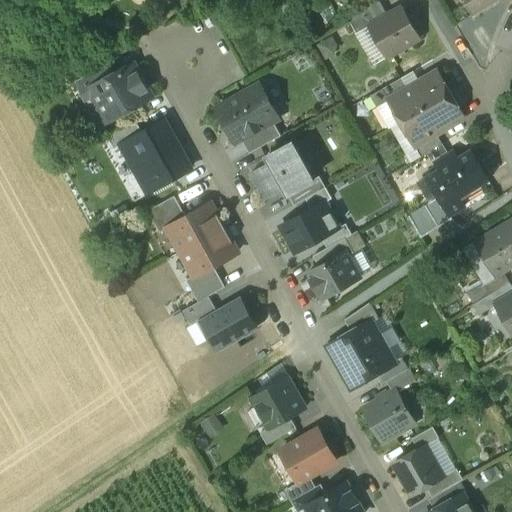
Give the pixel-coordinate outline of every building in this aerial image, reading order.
[(464,0),(473,12),(492,0),(464,0)] [(380,2),(349,20),(357,34),(370,26),(370,25),(387,15),(380,2)] [(387,15),(370,25),(370,26),(387,57),(418,40),(401,8),(387,15)] [(107,64),(76,81),(85,96),(92,92),(89,88),(113,75),(107,64)] [(113,75),(89,88),(92,92),(107,120),(121,113),(125,114),(132,110),(133,106),(151,96),(133,64),(113,75)] [(408,87),(387,99),(401,123),(450,95),(436,71),(408,87)] [(403,78),(382,90),(387,99),(408,87),(403,78)] [(259,84),(217,108),(223,119),(220,128),(230,131),(236,142),(273,122),(278,119),(259,84)] [(450,95),(401,123),(414,146),(435,134),(463,118),(450,95)] [(114,149),(121,145),(121,144),(143,132),(136,120),(107,136),(114,149)] [(121,144),(121,145),(148,192),(192,168),(165,120),(143,132),(121,144)] [(273,122),(242,139),(249,153),(281,136),(273,122)] [(435,134),(414,146),(420,156),(441,144),(435,134)] [(299,156),(292,144),(294,144),(293,142),(266,158),(267,159),(268,158),(270,162),(251,173),(266,200),(285,189),(288,193),(286,194),(287,195),(288,194),(314,180),(314,179),(313,179),(312,180),(305,168),(307,167),(306,166),(305,167),(300,158),(301,157),(300,156),(299,156)] [(471,151),(455,160),(452,154),(435,164),(439,170),(428,177),(439,197),(450,215),(465,206),(460,197),(488,180),(471,151)] [(314,180),(288,194),(294,205),(306,198),(326,187),(319,176),(314,179),(314,180)] [(306,198),(311,209),(324,202),(325,202),(332,198),(326,187),(306,198)] [(186,217),(174,196),(148,210),(160,232),(167,228),(167,227),(186,217)] [(439,197),(408,216),(420,238),(452,218),(450,215),(439,197)] [(321,237),(338,227),(325,202),(324,202),(311,209),(281,226),(295,251),(321,237)] [(186,217),(167,227),(167,228),(181,252),(224,228),(211,203),(186,217)] [(511,219),(475,241),(496,277),(511,267),(511,219)] [(346,223),(338,227),(321,237),(327,248),(345,238),(352,234),(346,223)] [(224,228),(181,252),(194,276),(213,266),(238,252),(224,228)] [(327,248),(313,256),(319,266),(345,251),(348,255),(353,252),(345,238),(327,248)] [(319,266),(309,272),(323,298),(360,277),(348,255),(345,251),(319,266)] [(213,266),(194,276),(187,279),(199,301),(209,296),(225,287),(213,266)] [(511,289),(509,284),(473,304),(480,316),(499,304),(511,296),(511,289)] [(217,309),(199,320),(217,352),(260,328),(241,295),(217,309)] [(199,301),(183,310),(191,324),(199,320),(217,309),(209,296),(199,301)] [(511,297),(499,304),(511,325),(511,297)] [(369,303),(345,320),(352,332),(371,321),(372,322),(378,318),(369,303)] [(372,322),(371,321),(352,332),(328,346),(351,388),(376,374),(395,363),(394,362),(372,322)] [(395,363),(376,374),(382,384),(387,381),(408,369),(401,358),(394,362),(395,363)] [(408,369),(387,381),(393,392),(396,389),(397,391),(416,380),(409,369),(408,369)] [(287,377),(251,398),(268,428),(269,429),(290,417),(305,408),(287,377)] [(393,392),(364,408),(382,441),(415,423),(397,391),(396,389),(393,392)] [(214,414),(202,423),(208,432),(221,424),(214,414)] [(290,417),(269,429),(268,428),(261,432),(267,444),(296,427),(290,417)] [(433,427),(412,438),(418,449),(424,446),(425,446),(439,438),(433,427)] [(317,429),(281,450),(299,482),(300,482),(310,476),(336,461),(317,429)] [(425,446),(424,446),(418,449),(394,463),(412,495),(426,487),(442,477),(425,446)] [(457,468),(442,477),(426,487),(432,497),(460,481),(463,479),(457,468)] [(310,476),(300,482),(299,482),(285,490),(291,500),(316,486),(310,476)] [(432,497),(429,499),(435,509),(463,494),(463,495),(467,493),(460,481),(432,497)] [(327,494),(306,506),(307,507),(309,511),(362,511),(356,502),(358,501),(352,490),(351,491),(346,483),(327,494)] [(316,486),(291,500),(298,511),(307,507),(306,506),(327,494),(321,484),(316,486)] [(435,509),(430,511),(473,511),(463,495),(463,494),(435,509)]
